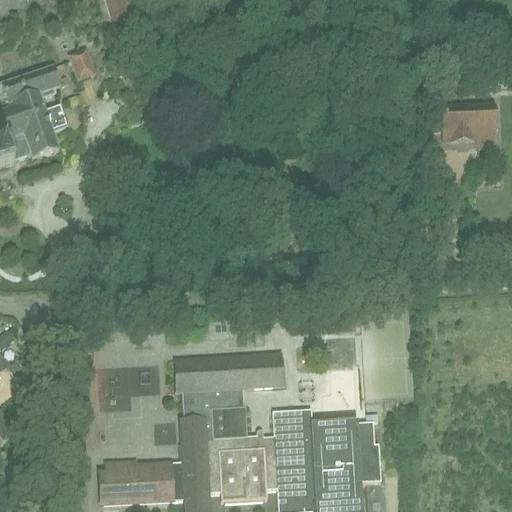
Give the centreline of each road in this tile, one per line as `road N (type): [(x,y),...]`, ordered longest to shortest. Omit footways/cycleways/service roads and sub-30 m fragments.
road 1 (unclassified): [(511,265),(416,271),(372,291),(54,310)]
road 2 (unclassified): [(38,511),(54,310)]
